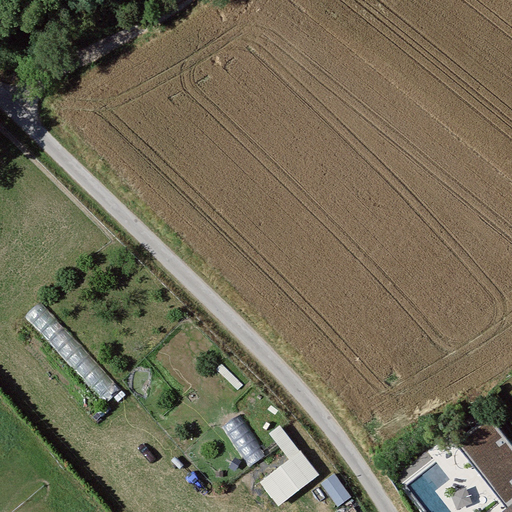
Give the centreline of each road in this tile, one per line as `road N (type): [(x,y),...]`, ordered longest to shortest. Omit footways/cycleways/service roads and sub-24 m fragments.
road 1 (unclassified): [(0,97),(274,363),(389,511)]
road 2 (track): [(16,112),(48,76),(181,0)]
